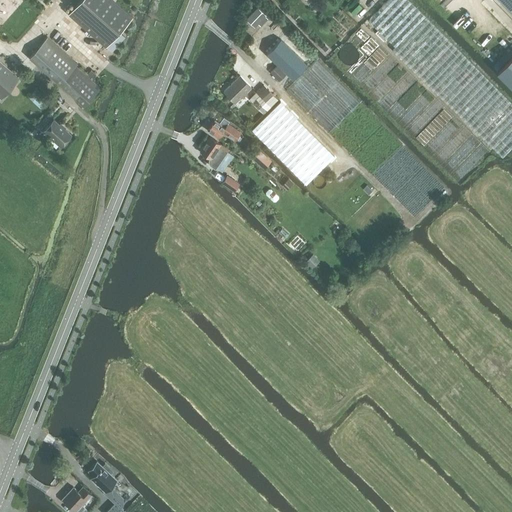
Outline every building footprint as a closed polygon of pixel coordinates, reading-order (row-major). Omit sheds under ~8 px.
[(114,0),(79,0),(67,13),(105,47),(111,52),(125,37),(118,31),(132,16),(114,0)] [(394,49),(422,75),(503,156),(511,146),(511,102),(451,41),(426,15),(410,0),(387,0),(369,19),(396,46),(394,49)] [(511,0),(502,0),(511,10),(511,0)] [(257,8),(246,19),(254,26),(257,23),(260,26),(267,18),(257,8)] [(84,106),(100,87),(75,65),(77,63),(47,37),(29,57),(61,85),(84,106)] [(266,53),(292,79),(307,64),(280,39),(266,53)] [(359,59),(359,57),(358,54),(356,51),(354,49),(352,48),(348,47),(346,47),(344,48),(341,49),(340,50),(338,52),(337,54),(336,56),(336,58),(336,61),(337,63),(337,65),(339,67),(342,69),(344,70),(347,71),(349,70),(352,70),(354,69),(355,67),(357,66),(358,64),(359,59)] [(511,56),(498,70),(511,84),(511,56)] [(286,89),(329,132),(359,102),(316,59),(286,89)] [(0,96),(1,98),(19,78),(0,60),(0,96)] [(285,74),(277,65),(271,71),(279,80),(285,74)] [(244,97),(247,93),(246,92),(251,87),(240,75),(224,91),(235,102),(242,96),(244,97)] [(334,155),(278,100),(264,85),(249,99),(252,102),(264,114),(250,128),(306,183),(334,155)] [(35,87),(27,96),(40,108),(48,99),(35,87)] [(241,132),(228,123),(228,121),(223,118),(220,123),(214,120),(207,130),(218,137),(222,131),(235,140),(241,132)] [(60,145),(70,134),(53,119),(43,129),(60,145)] [(200,151),(210,158),(209,159),(209,161),(209,163),(210,165),(212,166),(215,168),(228,149),(220,144),(221,144),(210,137),(200,151)] [(227,174),(221,181),(233,190),(239,183),(227,174)] [(312,254),(304,262),(311,268),(319,261),(312,254)] [(91,478),(104,490),(103,491),(115,502),(105,511),(122,511),(125,510),(120,506),(123,503),(122,496),(110,485),(115,478),(109,473),(112,470),(104,463),(101,466),(96,461),(88,470),(93,475),(91,478)] [(91,494),(83,486),(78,491),(73,486),(62,498),(75,511),(76,510),(78,511),(84,511),(87,509),(82,504),(91,494)]
